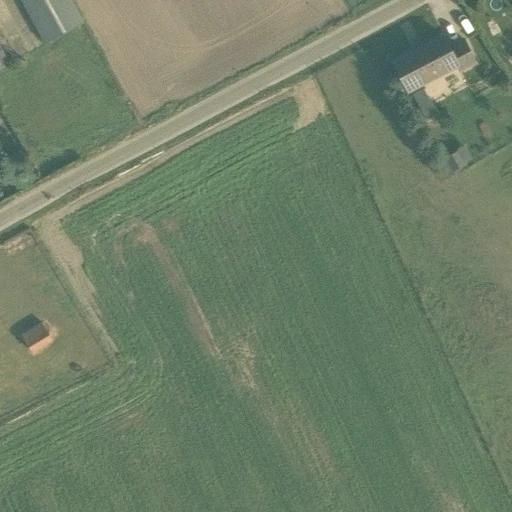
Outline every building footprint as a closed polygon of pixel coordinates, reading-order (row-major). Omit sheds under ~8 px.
[(20,0),(45,44),(84,22),(71,0),(20,0)] [(449,47),(444,35),(393,62),(408,91),(458,65),(460,70),(476,62),(464,39),(449,47)] [(0,68),(10,63),(0,45),(0,68)] [(422,87),(411,94),(417,104),(428,98),(422,87)] [(32,353),(53,341),(43,323),(22,335),(32,353)]
